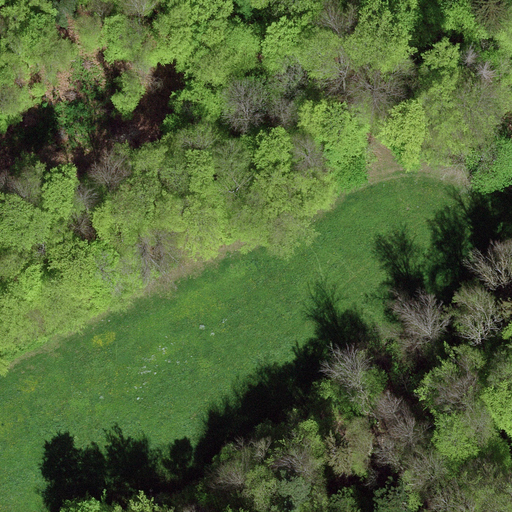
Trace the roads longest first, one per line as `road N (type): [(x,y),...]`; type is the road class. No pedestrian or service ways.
road 1 (track): [(511,180),(472,178),(430,162),(322,107)]
road 2 (track): [(155,0),(322,107)]
